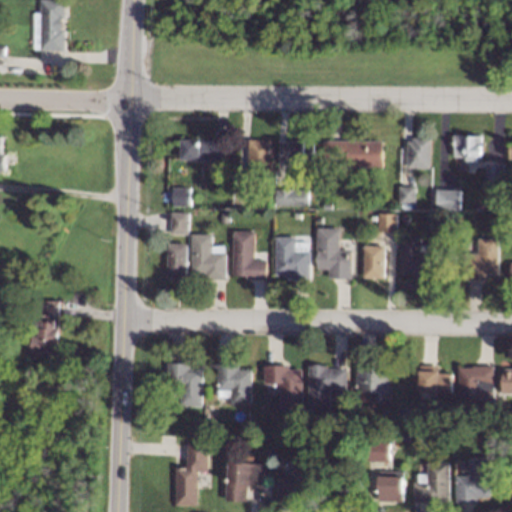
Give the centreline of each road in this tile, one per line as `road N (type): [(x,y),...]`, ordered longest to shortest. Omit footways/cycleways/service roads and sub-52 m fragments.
road 1 (tertiary): [(127,100),(113,511)]
road 2 (residential): [(511,323),(120,322)]
road 3 (residential): [(511,98),(127,100)]
road 4 (residential): [(127,100),(0,97)]
